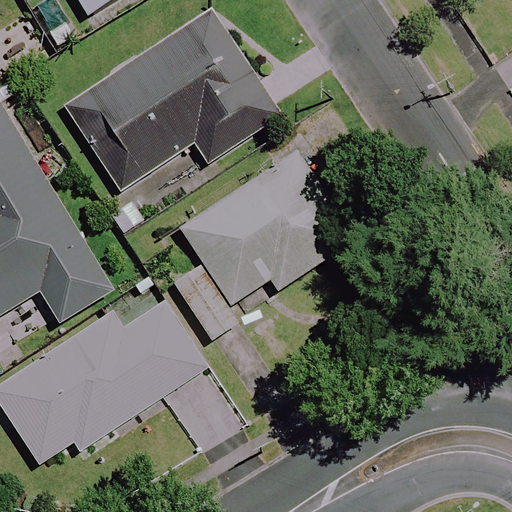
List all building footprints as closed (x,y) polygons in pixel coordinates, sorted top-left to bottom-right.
[(80,0),(92,19),(123,0),(80,0)] [(213,18),(70,114),(127,201),(109,213),(127,241),(218,180),(211,169),(282,121),(213,18)] [(113,295),(0,104),(0,322),(44,296),(62,325),(113,295)] [(175,285),(214,347),(245,327),(233,308),(274,283),(281,293),(356,246),(301,158),(185,231),(207,265),(175,285)] [(209,372),(167,307),(129,332),(118,314),(0,390),(0,401),(43,468),(79,445),(84,453),(209,372)]
